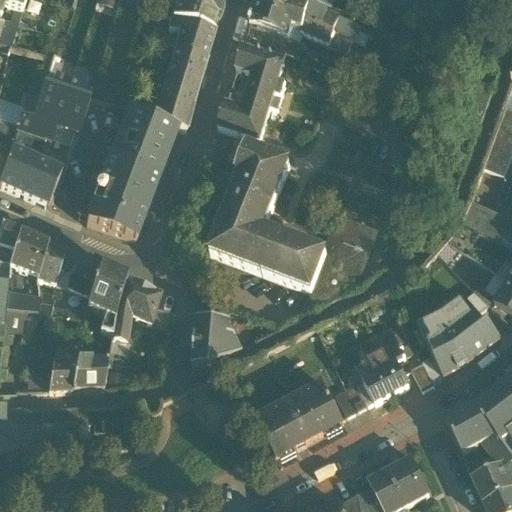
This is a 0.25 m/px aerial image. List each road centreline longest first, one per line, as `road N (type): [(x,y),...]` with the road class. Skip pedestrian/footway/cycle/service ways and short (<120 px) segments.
road 1 (residential): [(244,0),(169,243),(153,264),(118,265),(0,214)]
road 2 (residential): [(234,511),(423,418)]
road 3 (residential): [(184,388),(142,403),(0,404)]
